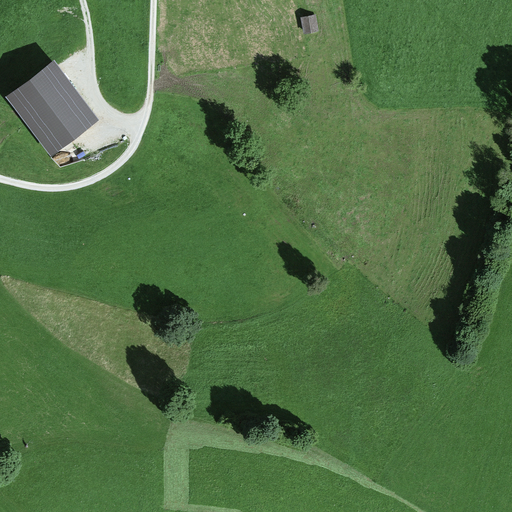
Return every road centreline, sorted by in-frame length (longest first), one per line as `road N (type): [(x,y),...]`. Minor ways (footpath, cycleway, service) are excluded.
road 1 (track): [(0,179),(77,186),(124,159),(148,107),(152,0)]
road 2 (track): [(143,125),(102,105),(82,0)]
